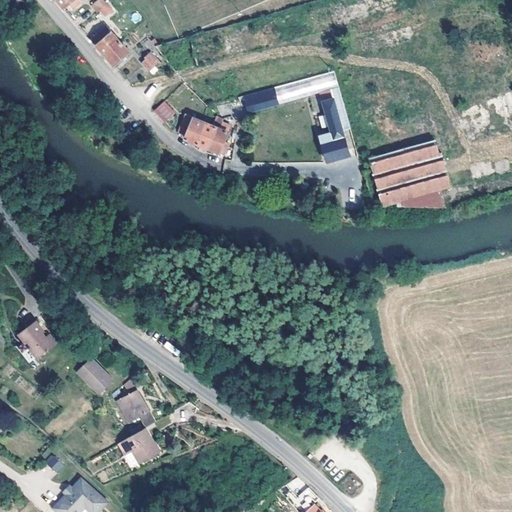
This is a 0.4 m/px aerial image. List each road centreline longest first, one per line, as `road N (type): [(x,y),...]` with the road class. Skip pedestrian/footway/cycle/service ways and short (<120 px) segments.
road 1 (tertiary): [(349,511),(280,448),(94,308),(0,196)]
road 2 (residential): [(328,175),(201,162),(162,133),(46,0)]
